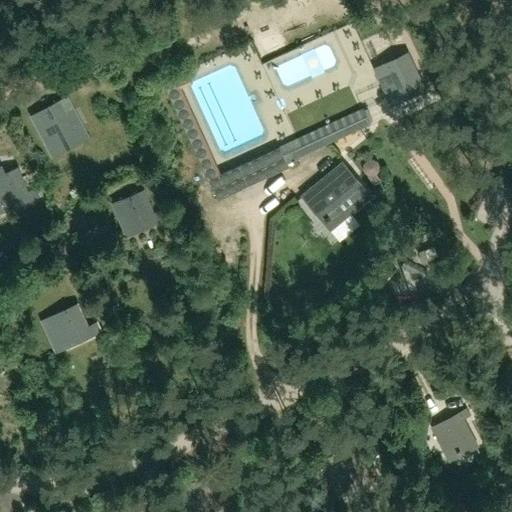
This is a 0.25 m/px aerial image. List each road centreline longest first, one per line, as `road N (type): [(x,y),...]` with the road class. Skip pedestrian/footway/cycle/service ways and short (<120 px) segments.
road 1 (track): [(511,339),(493,300),(128,464),(87,478),(0,471)]
road 2 (unknown): [(251,410),(254,284)]
road 3 (unknown): [(0,261),(25,264),(39,254),(93,192)]
